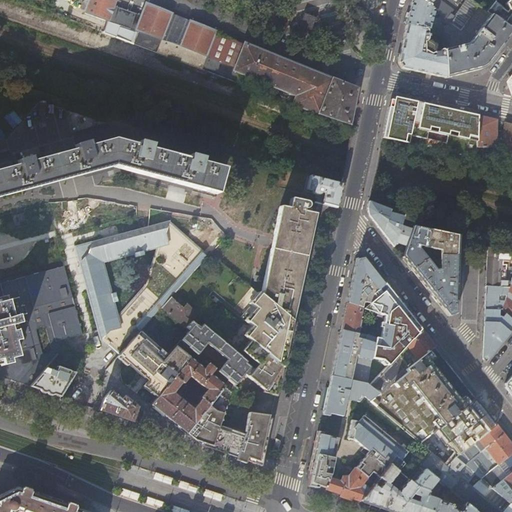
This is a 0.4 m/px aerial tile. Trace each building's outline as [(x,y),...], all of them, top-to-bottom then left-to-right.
[(113,0),(87,0),(82,12),(105,21),(103,27),(102,30),(155,48),(170,14),(145,3),(140,16),(112,5),(113,0)] [(428,6),(419,0),(412,0),(409,12),(406,24),(420,28),(426,30),(429,20),(431,9),(428,6)] [(453,10),(439,0),(432,0),(428,6),(431,9),(434,11),(441,16),(446,19),(451,13),(453,10)] [(469,0),(461,0),(459,3),(461,4),(452,14),(451,13),(446,19),(459,29),(476,5),(469,0)] [(469,0),(476,5),(485,12),(491,4),(494,0),(469,0)] [(511,0),(507,0),(503,5),(505,9),(503,13),(491,4),(485,12),(489,14),(511,31),(511,0)] [(441,23),(441,16),(434,11),(431,19),(429,20),(441,23)] [(175,54),(188,21),(170,14),(155,48),(175,54)] [(304,14),(299,26),(311,31),(315,19),(304,14)] [(501,45),(511,31),(489,14),(468,43),(443,51),(443,52),(445,78),(458,75),(480,69),(486,65),(490,61),(501,45)] [(442,34),(441,23),(429,20),(426,30),(442,34)] [(214,33),(214,32),(189,21),(188,21),(175,54),(202,63),(214,33)] [(442,34),(426,30),(420,28),(406,24),(403,36),(399,54),(398,60),(403,69),(425,74),(445,78),(443,52),(443,51),(442,34)] [(155,48),(102,30),(101,31),(132,43),(239,84),(240,80),(231,76),(229,72),(202,63),(175,54),(155,48)] [(233,71),(243,45),(214,33),(202,63),(229,72),(232,74),(233,71)] [(354,88),(305,68),(305,69),(298,67),(299,66),(276,57),(243,43),(243,45),(233,71),(276,87),(290,93),(296,95),(293,103),(349,124),(349,121),(356,91),(352,91),(354,88)] [(288,100),(290,93),(276,87),(274,89),(288,100)] [(444,151),(476,155),(477,115),(472,114),(433,106),(407,100),(401,99),(398,99),(393,100),(391,103),(389,105),(388,106),(386,118),(381,138),(407,144),(409,135),(426,139),(428,131),(447,135),(444,151)] [(511,151),(511,145),(511,123),(504,121),(502,132),(495,131),(496,120),(477,115),(476,155),(492,156),(510,160),(511,151)] [(0,196),(66,179),(83,175),(87,174),(108,168),(113,167),(121,169),(176,183),(186,186),(198,189),(216,194),(223,169),(201,163),(202,159),(189,155),(187,161),(149,151),(151,145),(138,142),(136,148),(113,142),(89,148),(87,142),(74,145),(76,149),(59,154),(31,161),(30,157),(24,159),(17,161),(18,165),(0,169),(0,196)] [(283,171),(276,179),(282,181),(306,187),(309,175),(285,169),(283,171)] [(309,175),(306,187),(306,189),(311,191),(311,192),(311,193),(312,193),(313,194),(314,195),(314,197),(316,198),(315,202),(336,208),(339,196),(341,183),(309,175)] [(282,181),(276,179),(269,186),(278,188),(282,181)] [(272,241),(260,294),(291,320),(294,306),(299,282),(303,263),(306,250),(309,237),(312,222),(314,214),(302,211),(304,201),(290,198),(288,208),(279,206),(272,241)] [(383,200),(382,206),(390,208),(404,213),(405,208),(383,200)] [(390,208),(382,206),(368,201),(368,202),(368,204),(367,208),(368,215),(381,231),(393,246),(395,241),(404,213),(390,208)] [(416,217),(404,213),(395,241),(407,245),(413,225),(416,217)] [(76,246),(100,339),(120,356),(140,332),(153,318),(172,297),(208,256),(169,222),(76,246)] [(430,229),(413,225),(407,245),(402,258),(405,262),(409,267),(412,270),(426,257),(418,247),(419,245),(428,247),(430,240),(427,239),(430,229)] [(458,236),(430,229),(427,239),(430,240),(428,247),(439,250),(439,254),(457,256),(457,248),(458,236)] [(509,268),(511,267),(511,258),(511,259),(511,255),(487,247),(487,253),(487,258),(502,259),(501,265),(505,265),(505,268),(505,267),(509,268)] [(456,282),(457,256),(439,254),(438,267),(435,268),(426,257),(412,270),(422,283),(448,316),(455,313),(456,282)] [(347,298),(346,303),(361,308),(363,309),(377,297),(374,293),(384,283),(373,270),(363,257),(356,258),(351,281),(347,298)] [(511,276),(511,267),(509,268),(506,281),(501,281),(501,278),(498,278),(498,273),(506,273),(505,267),(505,268),(505,265),(501,265),(502,259),(487,258),(486,268),(485,286),(509,287),(510,284),(511,276)] [(0,376),(4,378),(25,385),(29,386),(45,369),(53,359),(64,346),(63,339),(81,334),(63,266),(0,283),(3,296),(0,297),(0,376)] [(391,291),(384,283),(374,293),(377,297),(363,309),(386,316),(380,338),(375,337),(367,382),(369,384),(421,329),(414,321),(403,307),(391,291)] [(511,285),(510,284),(509,287),(506,296),(504,301),(502,310),(511,319),(511,285)] [(502,310),(504,301),(495,301),(496,296),(506,296),(509,287),(485,286),(485,296),(484,308),(484,309),(494,310),(502,310)] [(291,321),(291,320),(260,294),(259,293),(240,317),(252,327),(236,347),(248,357),(252,360),(257,364),(265,355),(273,361),(278,366),(281,369),(281,368),(282,368),(285,353),(289,331),(291,321)] [(181,340),(195,352),(209,364),(214,368),(228,380),(233,383),(233,384),(243,373),(246,376),(247,376),(257,364),(252,360),(247,366),(244,363),(244,362),(239,357),(239,356),(225,345),(227,343),(247,359),(248,357),(236,347),(206,320),(204,322),(223,339),(221,341),(207,330),(208,329),(202,324),(199,328),(191,321),(198,313),(187,303),(183,307),(172,297),(153,318),(181,340)] [(356,333),(361,308),(346,303),(344,316),(341,329),(356,333)] [(485,361),(503,339),(509,332),(511,328),(511,319),(502,310),(494,310),(484,309),(483,325),(483,328),(482,358),(483,359),(485,361)] [(380,393),(369,384),(367,382),(375,337),(356,333),(341,329),(339,337),(336,351),(335,356),(333,364),(332,369),(331,376),(328,389),(325,400),(325,403),(324,407),(323,411),(323,412),(342,417),(346,398),(359,401),(364,395),(370,401),(380,393)] [(427,338),(421,329),(369,384),(380,393),(407,371),(405,368),(434,346),(427,338)] [(191,358),(195,352),(181,340),(168,355),(140,332),(120,356),(146,380),(142,386),(156,397),(157,398),(191,358)] [(64,346),(53,359),(62,365),(66,365),(75,355),(64,346)] [(440,354),(434,346),(405,368),(407,371),(380,393),(370,401),(420,442),(476,399),(465,386),(453,370),(440,354)] [(280,377),(281,369),(278,366),(273,361),(265,355),(257,364),(247,376),(263,389),(262,392),(275,395),(280,377)] [(209,364),(204,369),(191,358),(157,398),(151,405),(164,416),(186,433),(209,405),(224,386),(210,374),(214,368),(209,364)] [(45,369),(29,386),(46,392),(60,397),(74,373),(57,367),(56,370),(50,368),(49,370),(45,369)] [(268,428),(270,418),(248,413),(244,431),(245,431),(244,433),(220,424),(233,383),(228,380),(224,386),(209,405),(186,433),(202,446),(207,448),(211,449),(219,452),(240,459),(250,463),(259,465),(264,445),(268,428)] [(126,420),(136,424),(141,408),(127,396),(125,397),(113,388),(103,398),(99,410),(108,413),(116,416),(126,420)] [(479,404),(476,399),(420,442),(419,443),(432,453),(447,465),(454,456),(494,422),(479,404)] [(401,461),(408,452),(364,415),(358,422),(351,421),(347,440),(354,441),(363,449),(360,453),(366,457),(355,469),(373,484),(388,465),(398,473),(405,464),(401,461)] [(496,424),(487,431),(463,451),(455,457),(454,456),(447,465),(432,453),(426,460),(420,467),(424,471),(437,482),(443,487),(448,491),(459,476),(457,474),(464,466),(464,465),(480,478),(493,468),(487,460),(491,457),(497,464),(511,452),(511,445),(511,443),(501,431),(496,424)] [(329,478),(337,438),(321,435),(318,434),(317,438),(317,440),(315,446),(314,454),(311,466),(309,477),(312,484),(318,486),(324,488),(329,478)] [(511,452),(497,464),(493,468),(480,478),(464,465),(464,466),(457,474),(459,476),(482,496),(491,488),(511,472),(511,452)] [(408,481),(398,473),(388,465),(373,484),(360,501),(377,506),(393,511),(396,511),(406,500),(410,494),(416,488),(412,485),(408,481)] [(360,501),(373,484),(355,469),(354,469),(347,477),(344,477),(342,483),(340,482),(329,478),(324,488),(345,495),(360,501)] [(427,494),(437,482),(424,471),(412,485),(416,488),(410,494),(420,498),(419,501),(415,500),(414,502),(406,500),(396,511),(433,511),(438,502),(426,498),(427,494)] [(511,504),(511,503),(511,487),(508,483),(511,480),(511,472),(491,488),(482,496),(500,511),(502,511),(510,504),(511,504)] [(174,479),(156,473),(154,479),(172,485),(174,479)] [(500,511),(482,496),(459,476),(448,491),(472,511),(500,511)] [(199,487),(181,481),(179,488),(197,493),(199,487)] [(87,511),(77,508),(34,493),(16,487),(0,494),(0,511),(87,511)] [(471,511),(472,511),(448,491),(443,487),(442,491),(463,509),(462,511),(451,511),(450,511),(451,507),(438,502),(433,511),(471,511)] [(141,495),(123,489),(121,495),(139,501),(141,495)] [(224,495),(206,489),(204,496),(222,502),(224,495)] [(146,503),(164,509),(166,503),(148,497),(146,503)]
